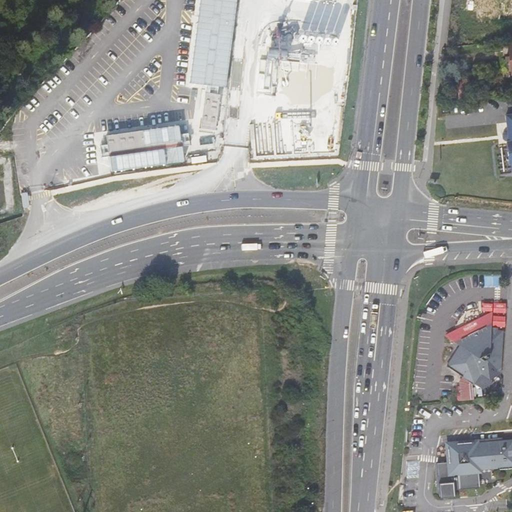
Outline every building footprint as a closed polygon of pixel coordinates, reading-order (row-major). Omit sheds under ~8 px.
[(228,92),(236,0),(198,0),(191,82),(207,84),(206,90),(228,92)] [(511,0),(480,0),(478,16),(491,17),(492,19),(499,19),(500,19),(511,18),(511,0)] [(492,41),(511,39),(510,30),(491,32),(491,33),(477,34),(478,42),(492,40),(492,41)] [(458,99),(469,98),(467,81),(457,82),(458,99)] [(511,113),(504,114),(506,133),(502,136),(502,141),(506,143),(509,166),(511,165),(511,113)] [(201,120),(200,134),(214,135),(215,121),(201,120)] [(112,171),(185,162),(180,124),(107,133),(112,171)] [(490,313),(481,318),(489,324),(490,313)] [(462,401),(474,400),(472,382),(483,389),(492,384),(492,378),(500,374),(503,331),(491,330),(489,329),(489,324),(481,318),(456,330),(456,341),(461,344),(460,345),(460,346),(447,366),(463,377),(460,382),(462,401)] [(456,341),(456,330),(447,335),(456,341)] [(511,467),(511,439),(468,444),(468,443),(448,445),(449,462),(437,463),(440,498),(455,497),(454,490),(480,488),(478,474),(482,473),(481,470),(511,467)]
